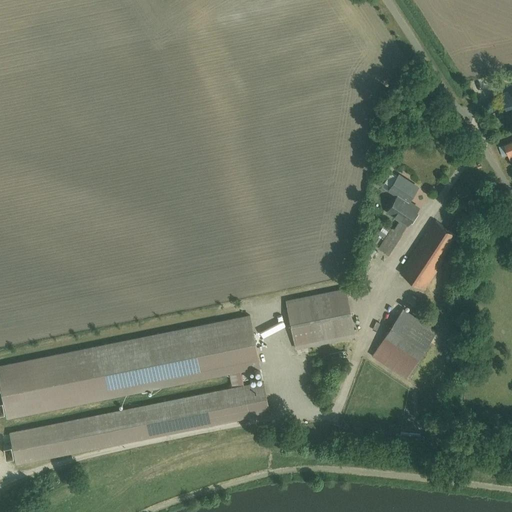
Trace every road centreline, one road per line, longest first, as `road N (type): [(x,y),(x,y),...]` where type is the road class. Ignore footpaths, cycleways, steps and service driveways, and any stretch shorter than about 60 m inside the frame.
road 1 (residential): [(511,192),(387,0)]
road 2 (unknown): [(472,132),(393,267)]
